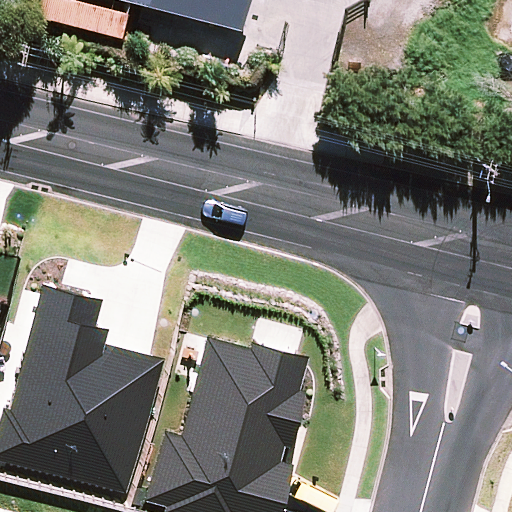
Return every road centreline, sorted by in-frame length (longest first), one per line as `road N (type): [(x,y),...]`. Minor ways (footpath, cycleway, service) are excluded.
road 1 (residential): [(497,253),(0,128)]
road 2 (residential): [(427,511),(497,253)]
